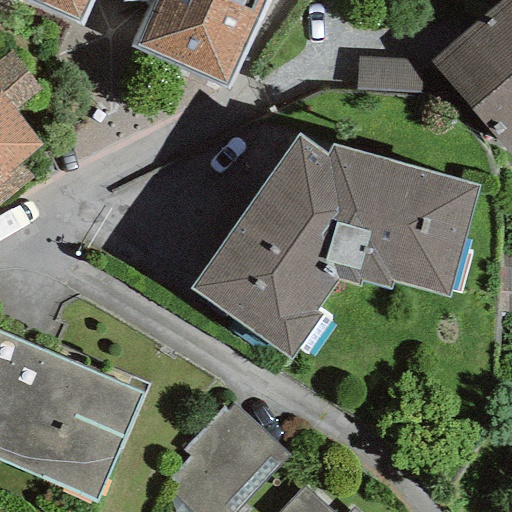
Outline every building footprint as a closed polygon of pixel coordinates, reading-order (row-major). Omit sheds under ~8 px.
[(49,0),(77,12),(82,0),(152,0),(136,37),(226,74),(260,0),(49,0)] [(511,0),(491,0),(429,55),(510,154),(511,152),(511,0)] [(40,137),(0,89),(0,200),(9,193),(0,181),(0,174),(9,167),(7,165),(40,137)] [(299,125),(190,280),(290,353),(321,305),(316,301),(337,273),(358,278),(359,272),(389,283),(392,274),(446,287),(478,175),(332,136),(327,147),(299,125)] [(0,449),(92,490),(139,376),(0,320),(0,449)] [(220,511),(262,467),(210,420),(143,493),(164,511),(220,511)] [(332,511),(303,485),(277,511),(332,511)]
